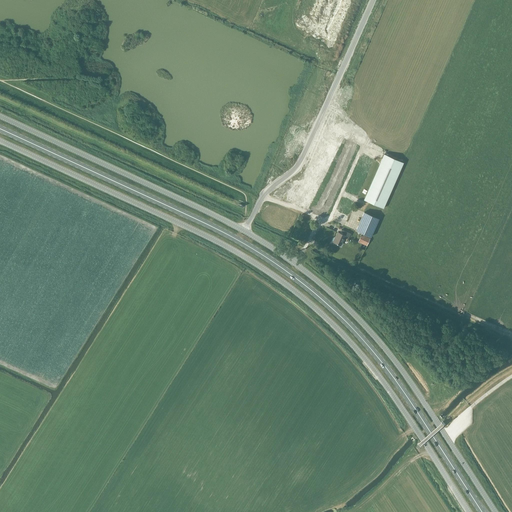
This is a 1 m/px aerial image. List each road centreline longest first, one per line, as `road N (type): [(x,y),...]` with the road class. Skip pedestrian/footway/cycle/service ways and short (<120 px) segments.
road 1 (unclassified): [(494,511),(402,370),(311,276),(203,209),(0,116)]
road 2 (primary): [(481,511),(395,379),(345,320),(290,274),(233,237),(0,128)]
road 3 (unclassified): [(468,511),(370,366),(299,294),(210,237),(0,141)]
